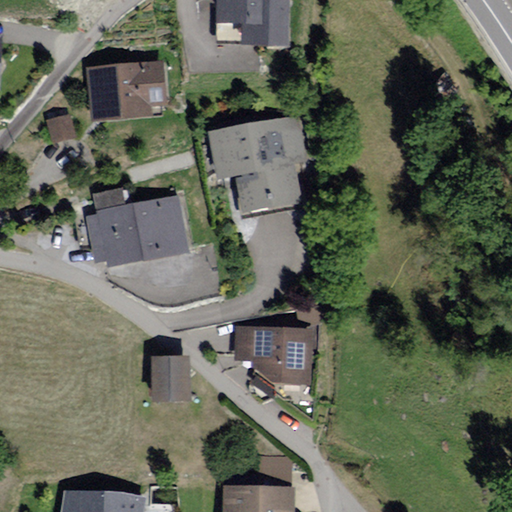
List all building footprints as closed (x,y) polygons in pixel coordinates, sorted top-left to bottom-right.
[(292,0),(224,0),(224,22),(220,22),(220,48),(250,49),(250,55),(294,55),(292,0)] [(8,42),(0,41),(0,108),(6,109),(8,42)] [(167,68),(92,75),(97,130),(156,125),(155,112),(172,111),(167,68)] [(76,119),(50,125),(56,147),(81,141),(76,119)] [(296,120),(211,137),(224,188),(238,185),(247,222),(306,210),(297,168),(306,165),(296,120)] [(127,196),(95,200),(100,219),(89,222),(96,257),(110,255),(112,275),(196,260),(184,202),(131,212),(127,196)] [(318,336),(238,332),(237,367),(257,368),(283,389),(317,390),(318,336)] [(190,366),(159,368),(161,410),(193,408),(190,366)] [(260,481),(294,481),(294,454),(260,454),(260,481)] [(299,511),(299,492),(231,490),(230,511),(299,511)] [(64,511),(180,511),(180,507),(142,505),(143,499),(121,495),(67,493),(64,511)]
